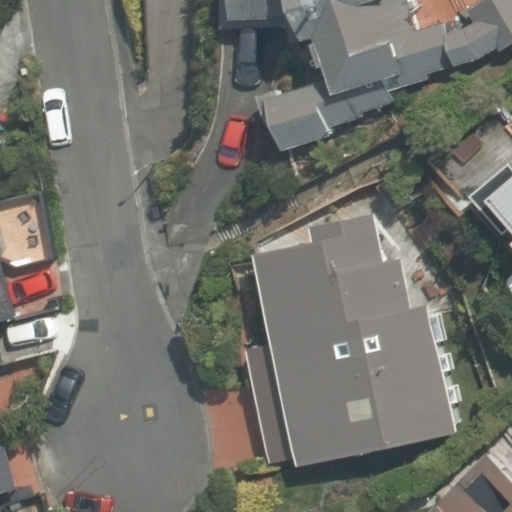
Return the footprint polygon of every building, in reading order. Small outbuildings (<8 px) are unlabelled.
[(297,0),(329,75),(256,105),(282,166),(511,69),(511,0),(507,0),(428,33),(414,0),(297,0)] [(511,124),(511,170),(481,197),(511,234),(511,112),(506,118),(511,124)] [(320,243),(226,264),(274,475),(461,433),(414,222),(378,230),(373,207),(315,220),(320,243)] [(0,511),(2,511),(0,505),(0,498),(21,492),(4,434),(0,435),(0,365),(7,363),(0,340),(0,322),(21,317),(0,244),(0,511)] [(511,511),(511,477),(472,437),(397,511),(511,511)]
